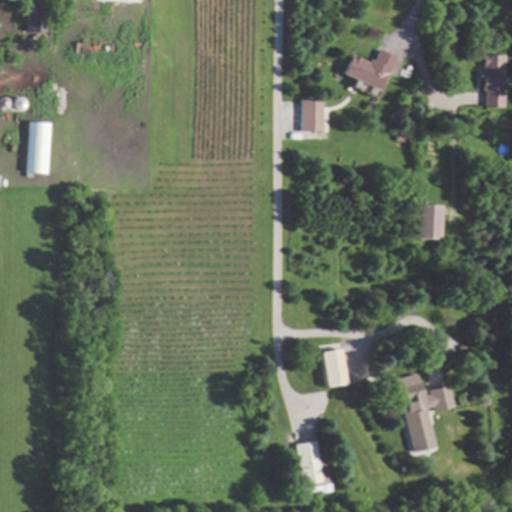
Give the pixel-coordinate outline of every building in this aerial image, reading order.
[(379,89),(391,55),(375,49),(370,62),(348,54),(341,75),(379,89)] [(501,108),(502,54),(480,54),(479,107),(501,108)] [(321,100),(300,100),(300,131),(320,131),(321,100)] [(47,121),(26,121),(24,173),(46,173),(47,121)] [(439,205),(417,204),(416,238),(438,239),(439,205)] [(316,353),(323,388),(345,383),(338,348),(316,353)] [(407,452),(431,447),(424,411),(450,406),(446,386),(418,392),(414,374),(391,378),(396,401),(400,400),(402,410),(399,411),(407,452)] [(298,486),(320,482),(313,440),(291,444),(298,486)]
